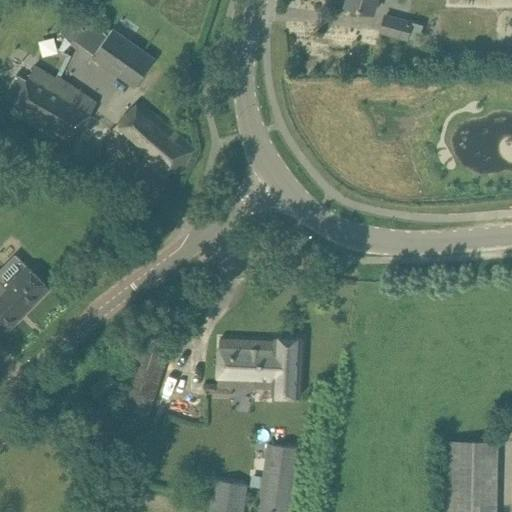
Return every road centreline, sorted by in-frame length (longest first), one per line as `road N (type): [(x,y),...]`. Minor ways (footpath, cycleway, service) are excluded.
road 1 (unclassified): [(0,410),(91,321),(281,187)]
road 2 (tertiary): [(511,235),(379,242),(331,228),(281,187)]
road 3 (tertiary): [(281,187),(246,116),(245,50),(258,0)]
